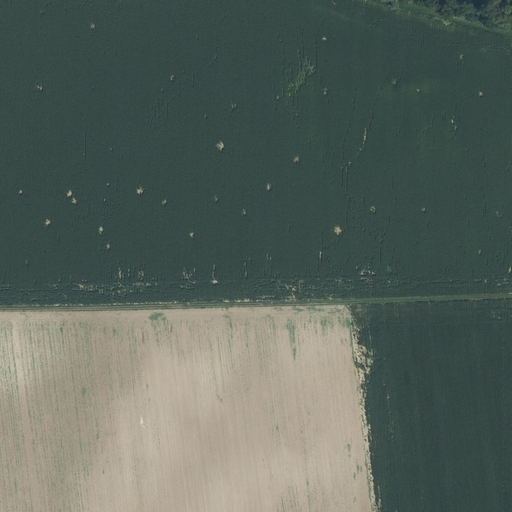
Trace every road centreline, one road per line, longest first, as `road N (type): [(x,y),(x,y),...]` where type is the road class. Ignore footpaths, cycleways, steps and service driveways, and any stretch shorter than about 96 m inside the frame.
road 1 (track): [(511,295),(0,306)]
road 2 (track): [(384,0),(511,33)]
